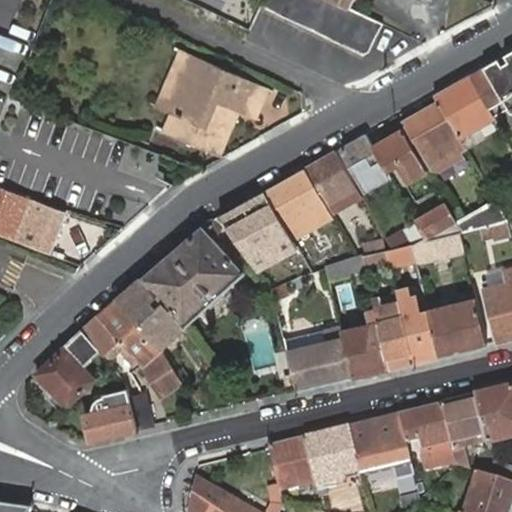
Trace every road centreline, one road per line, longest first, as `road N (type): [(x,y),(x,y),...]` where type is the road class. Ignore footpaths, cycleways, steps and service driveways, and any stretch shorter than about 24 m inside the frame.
road 1 (residential): [(511,367),(160,447),(78,480)]
road 2 (residential): [(343,115),(175,216),(69,306),(0,379)]
road 3 (residential): [(343,115),(327,89),(139,0)]
road 4 (residential): [(511,24),(343,115)]
